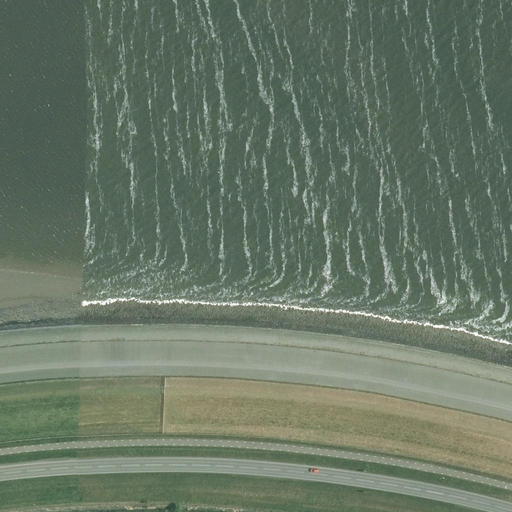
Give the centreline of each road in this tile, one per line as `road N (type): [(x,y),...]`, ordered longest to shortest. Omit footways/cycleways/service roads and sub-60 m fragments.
road 1 (unclassified): [(0,452),(113,443),(264,448),(511,488)]
road 2 (trunk): [(511,509),(236,465),(0,473)]
